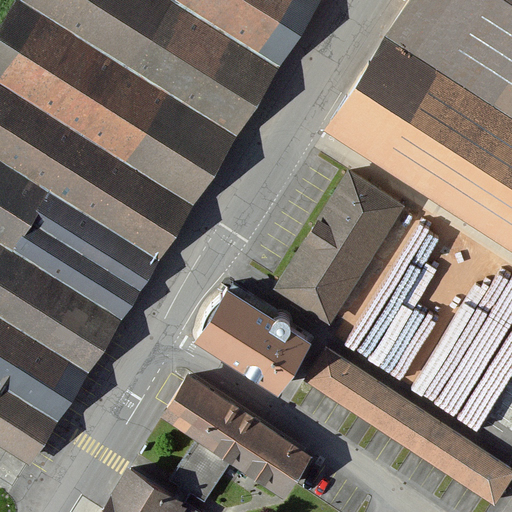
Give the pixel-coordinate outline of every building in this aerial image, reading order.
[(331,0),(13,0),(0,21),(0,443),(36,466),(331,0)] [(511,0),(406,0),(329,116),(511,236),(511,0)] [(408,201),(347,164),(277,281),(337,317),(408,201)] [(311,338),(231,281),(198,327),(278,384),(311,338)] [(396,365),(424,302),(402,292),(373,354),(396,365)] [(302,374),(497,497),(511,473),(511,457),(324,339),(302,374)] [(309,449),(185,372),(159,414),(282,492),(309,449)] [(187,511),(111,463),(79,511),(187,511)]
